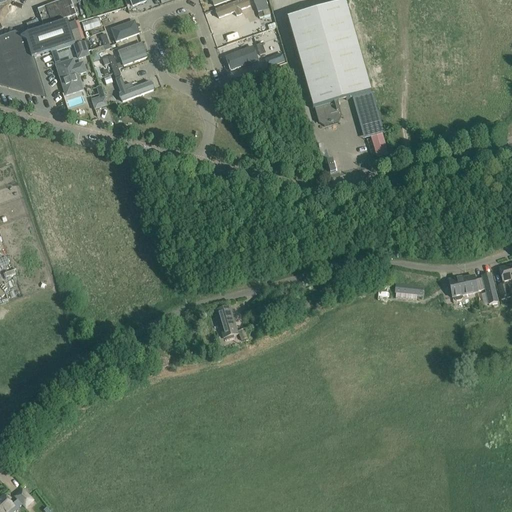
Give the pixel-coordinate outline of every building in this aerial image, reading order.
[(75,14),(70,0),(63,0),(38,10),(43,25),(75,14)] [(129,0),(132,9),(147,3),(145,0),(129,0)] [(211,0),(215,10),(242,0),(211,0)] [(253,11),(249,0),(216,12),(220,22),(253,11)] [(264,0),(252,0),(258,14),(269,11),(264,0)] [(371,93),(345,3),(288,20),(317,125),(323,127),(337,123),(340,118),(336,103),(371,93)] [(269,11),(258,14),(260,19),(270,16),(269,11)] [(98,19),(82,24),(85,32),(100,27),(98,19)] [(0,85),(37,96),(42,91),(39,81),(32,59),(75,45),(67,22),(27,35),(21,39),(15,35),(0,40),(0,85)] [(111,32),(115,43),(140,34),(136,23),(111,32)] [(270,34),(267,26),(245,34),(241,25),(224,31),(230,48),(270,34)] [(110,50),(105,35),(100,37),(105,51),(110,50)] [(73,47),(77,61),(88,57),(84,43),(73,47)] [(261,44),(256,46),(260,56),(265,54),(261,44)] [(150,59),(145,45),(118,54),(123,68),(150,59)] [(261,65),(255,49),(225,60),(231,76),(261,65)] [(282,54),(265,60),(268,68),(285,62),(282,54)] [(120,77),(113,57),(102,61),(104,67),(110,64),(115,79),(120,77)] [(73,61),(56,66),(66,96),(82,91),(77,75),(85,73),(83,64),(74,67),(73,61)] [(144,65),(127,70),(130,78),(147,73),(144,65)] [(110,77),(104,79),(106,85),(113,83),(110,77)] [(127,85),(125,79),(117,82),(122,99),(147,90),(143,79),(127,85)] [(105,100),(92,104),(94,111),(107,107),(105,100)] [(383,135),(371,138),(377,159),(389,156),(383,135)] [(511,265),(499,269),(503,282),(511,279),(511,265)] [(485,295),(487,305),(488,306),(498,304),(490,275),(481,278),(485,295)] [(457,279),(448,281),(452,297),(454,297),(455,300),(457,302),(462,301),(463,299),(462,295),(477,292),(474,277),(457,281),(457,279)] [(501,300),(510,298),(506,285),(498,287),(501,300)] [(396,286),(395,294),(422,296),(423,288),(396,286)] [(237,335),(232,317),(229,308),(216,311),(224,339),(237,335)] [(238,333),(240,338),(241,342),(247,340),(244,331),(238,333)] [(26,511),(34,504),(22,491),(14,498),(17,501),(22,507),(26,511)] [(4,497),(0,500),(0,511),(16,511),(22,507),(17,501),(12,506),(10,504),(4,497)]
